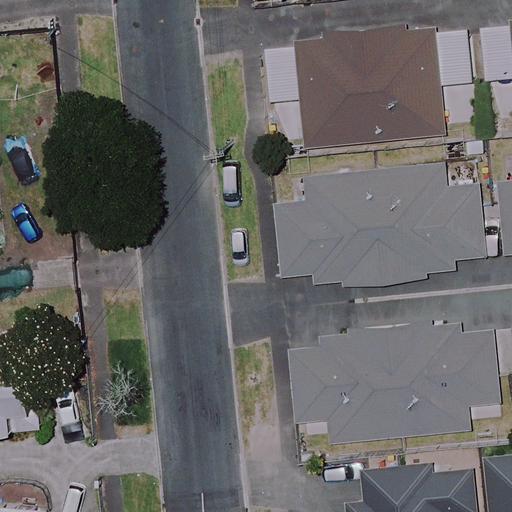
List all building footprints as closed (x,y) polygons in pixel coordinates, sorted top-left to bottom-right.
[(511,17),(484,20),(490,78),(511,75),(511,17)] [(476,80),(470,22),(270,42),(276,100),(306,97),(310,144),(447,131),(443,83),(476,80)] [(511,145),(501,147),(510,251),(511,251),(511,145)] [(430,280),(429,272),(458,270),(457,255),(490,253),(485,185),(451,187),(448,156),(310,166),(313,201),(284,203),(289,272),(318,270),(319,280),(347,278),(348,287),(430,280)] [(511,371),(511,324),(455,330),(454,320),(297,335),(305,417),(334,414),(337,440),(473,426),(471,401),(504,398),(502,372),(511,371)] [(0,361),(0,430),(18,429),(17,407),(41,405),(38,359),(0,361)] [(511,511),(511,452),(492,455),(496,511),(511,511)] [(483,511),(478,463),(365,475),(369,511),(354,511),(483,511)] [(47,511),(48,507),(0,503),(0,511),(47,511)]
